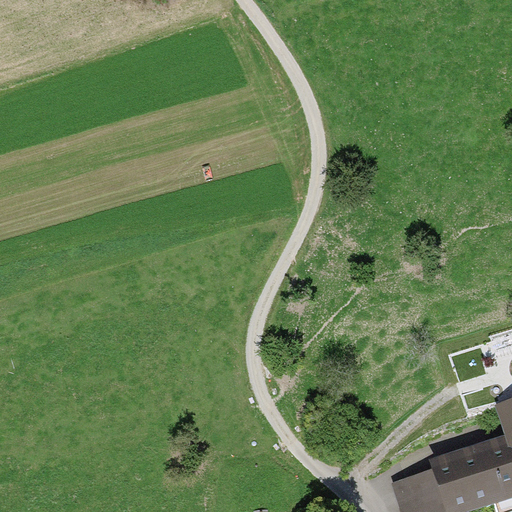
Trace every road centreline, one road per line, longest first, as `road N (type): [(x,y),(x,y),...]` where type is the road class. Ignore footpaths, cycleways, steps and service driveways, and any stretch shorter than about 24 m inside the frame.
road 1 (track): [(362,511),(281,430),(263,391),(257,351),(264,314),(312,218),(321,150),(312,104),(247,0)]
road 2 (track): [(355,504),(393,462),(511,423)]
